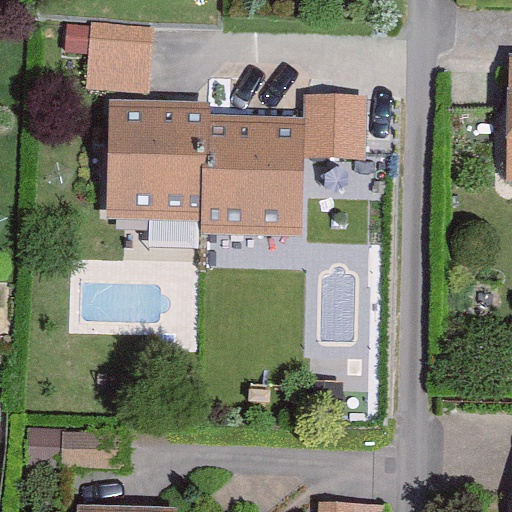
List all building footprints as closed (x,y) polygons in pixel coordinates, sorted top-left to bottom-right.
[(84,16),(82,85),(148,86),(152,23),(84,16)] [(303,95),(306,150),(368,156),(367,99),(303,95)] [(105,100),(98,210),(193,218),(198,232),(293,233),(294,114),(210,117),(207,102),(105,100)] [(64,435),(61,465),(124,462),(126,432),(64,435)] [(322,503),(321,511),(389,511),(390,506),(322,503)]
